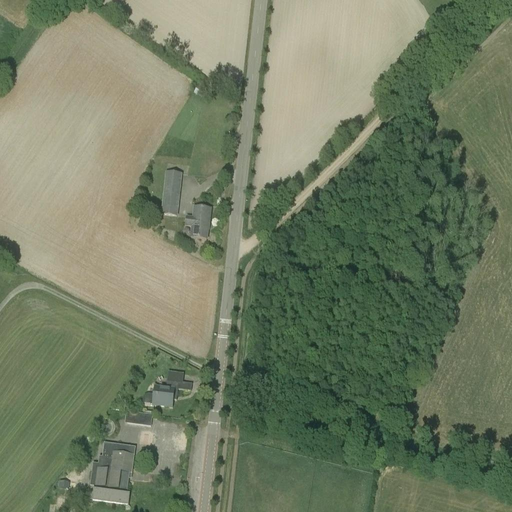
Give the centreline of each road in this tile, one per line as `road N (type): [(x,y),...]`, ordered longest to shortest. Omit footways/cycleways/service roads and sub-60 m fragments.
road 1 (tertiary): [(204,511),(260,0)]
road 2 (track): [(506,0),(252,244),(232,249)]
